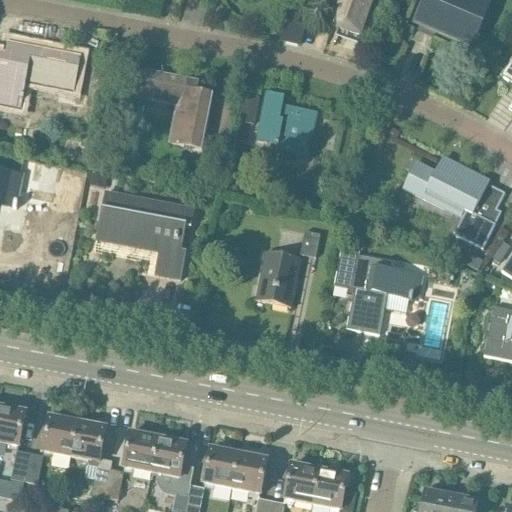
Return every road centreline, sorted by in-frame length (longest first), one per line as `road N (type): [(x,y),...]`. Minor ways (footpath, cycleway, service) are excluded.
road 1 (residential): [(0,3),(282,59),(379,88),(511,154)]
road 2 (secondary): [(394,424),(0,346)]
road 3 (secondary): [(511,447),(394,424)]
